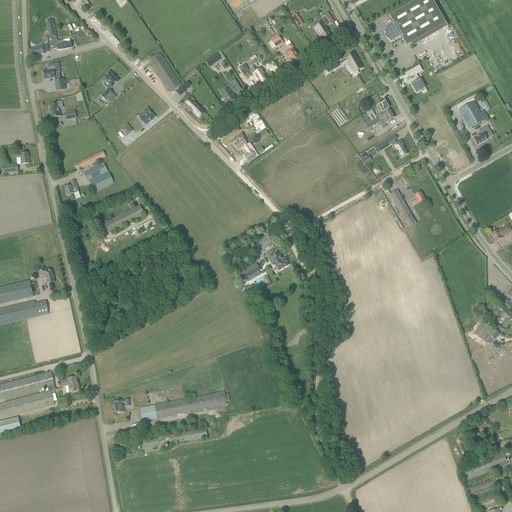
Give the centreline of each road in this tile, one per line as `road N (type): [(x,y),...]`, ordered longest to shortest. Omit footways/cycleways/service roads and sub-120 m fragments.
road 1 (unclassified): [(116,511),(29,79),(24,0)]
road 2 (track): [(343,491),(316,436),(313,290),(288,235)]
road 3 (unclassified): [(343,491),(511,391)]
road 4 (unclassified): [(203,138),(66,0)]
road 5 (unclassified): [(203,138),(360,31)]
road 6 (tertiary): [(447,183),(360,31)]
road 7 (track): [(421,158),(288,235)]
